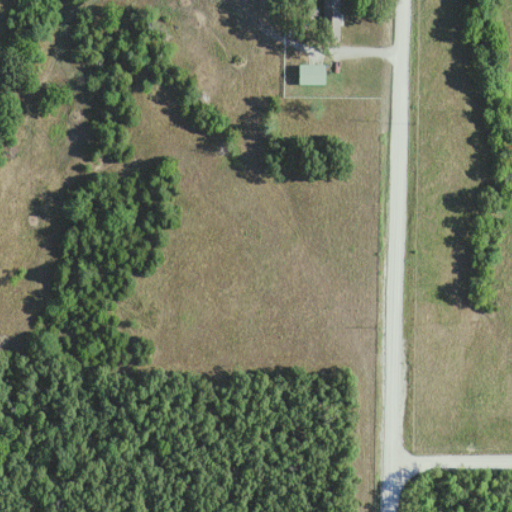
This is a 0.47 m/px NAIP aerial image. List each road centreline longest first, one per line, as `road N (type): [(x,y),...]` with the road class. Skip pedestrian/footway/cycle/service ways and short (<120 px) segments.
road 1 (residential): [(390,511),(401,0)]
road 2 (residential): [(399,51),(333,49),(272,32),(268,0)]
